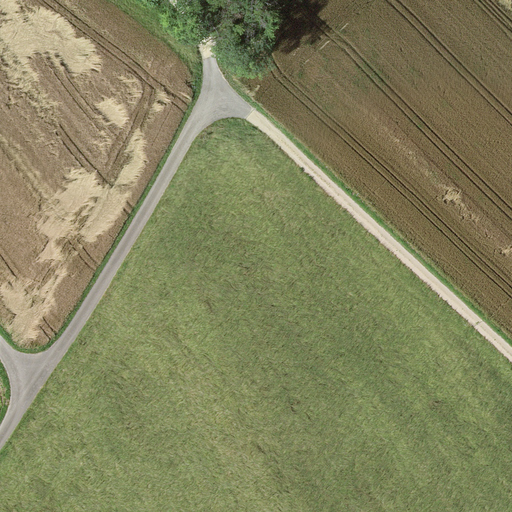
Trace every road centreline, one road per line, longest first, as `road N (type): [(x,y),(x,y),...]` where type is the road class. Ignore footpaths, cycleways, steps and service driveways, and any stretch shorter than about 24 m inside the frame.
road 1 (track): [(229,89),(511,356)]
road 2 (track): [(29,388),(80,327),(229,89)]
